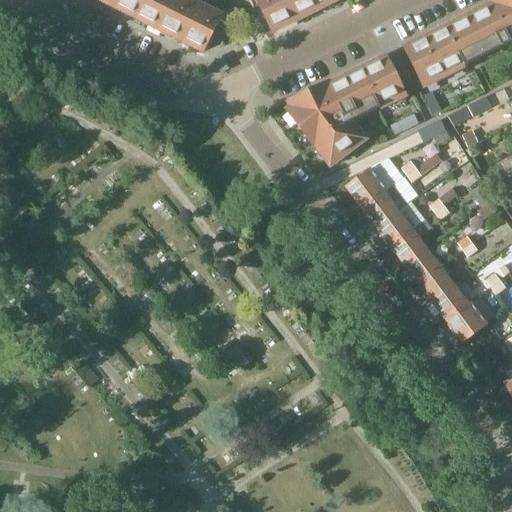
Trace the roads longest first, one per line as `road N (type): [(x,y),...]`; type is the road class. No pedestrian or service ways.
road 1 (residential): [(502,465),(225,93)]
road 2 (residential): [(225,93),(408,0)]
road 3 (residential): [(225,93),(188,91),(49,18)]
